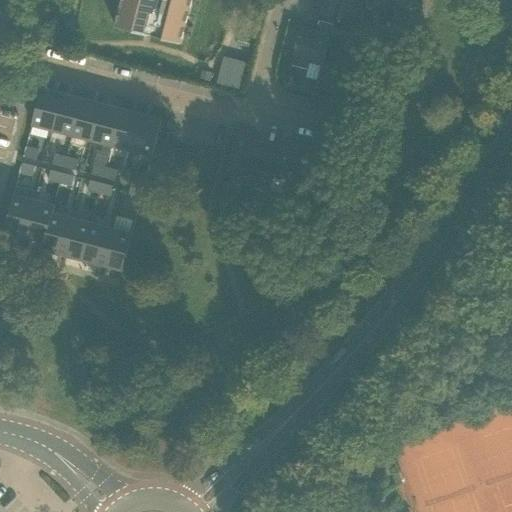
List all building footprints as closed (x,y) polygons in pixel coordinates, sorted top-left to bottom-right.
[(121,0),(115,26),(180,43),(191,0),(121,0)] [(318,20),(317,25),(315,34),(310,32),(311,30),(300,27),(291,63),(308,67),(309,61),(321,64),(323,58),(331,29),(332,29),(333,24),(318,20)] [(361,21),(359,31),(371,34),(374,24),(361,21)] [(224,56),(216,84),(240,90),(247,62),(224,56)] [(323,58),(321,64),(314,94),(324,97),(325,94),(330,96),(328,104),(342,108),(351,72),(338,69),(340,63),(323,58)] [(202,71),(200,79),(209,82),(211,74),(202,71)] [(41,88),(32,124),(52,129),(62,93),(41,88)] [(62,93),(52,129),(72,134),(81,98),(62,93)] [(72,134),(69,145),(89,150),(92,140),(101,104),(81,98),(72,134)] [(101,104),(92,140),(111,145),(121,109),(101,104)] [(121,109),(111,145),(131,150),(141,114),(121,109)] [(141,114),(131,150),(152,155),(161,119),(141,114)] [(238,174),(256,178),(265,142),(254,140),(254,142),(249,141),(251,132),(236,129),(227,164),(240,168),(238,174)] [(273,176),(286,180),(296,144),(281,140),(279,149),(274,147),(275,145),(265,142),(256,178),(272,182),(273,176)] [(296,144),(286,180),(302,184),(304,177),(318,181),(327,145),(312,141),(310,150),(305,149),(305,146),(296,144)] [(26,146),(23,156),(36,160),(38,149),(26,146)] [(55,154),(52,164),(64,167),(66,157),(55,154)] [(66,157),(64,167),(75,170),(77,159),(66,157)] [(22,162),(19,172),(32,176),(35,165),(22,162)] [(94,164),(91,174),(103,177),(106,167),(94,164)] [(106,167),(103,177),(114,180),(117,170),(106,167)] [(51,169),(48,180),(59,183),(62,172),(51,169)] [(62,172),(59,183),(71,186),(74,176),(62,172)] [(133,172),(130,184),(143,188),(147,176),(133,172)] [(90,180),(87,190),(99,193),(102,183),(90,180)] [(102,183),(99,193),(110,196),(113,186),(102,183)] [(129,190),(127,198),(140,201),(143,188),(130,184),(129,190)] [(13,195),(4,230),(25,236),(34,200),(13,195)] [(34,200),(25,236),(43,241),(44,241),(52,213),(53,213),(55,205),(34,200)] [(43,241),(41,248),(62,254),(71,218),(53,213),(52,213),(44,241),(43,241)] [(111,228),(102,264),(122,269),(132,233),(129,233),(132,220),(117,216),(113,229),(111,228)] [(71,218),(62,254),(82,259),(91,223),(71,218)] [(91,223),(82,259),(102,264),(111,228),(91,223)]
